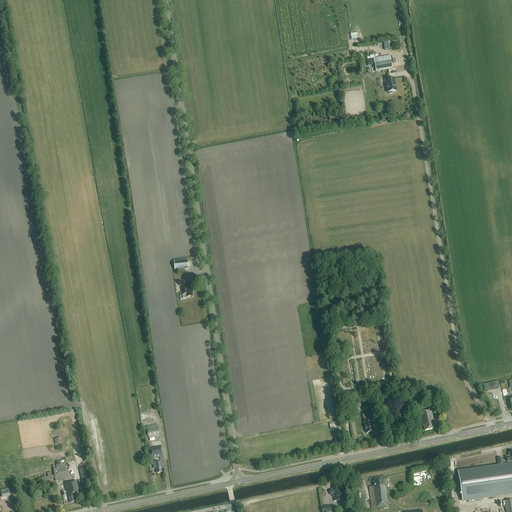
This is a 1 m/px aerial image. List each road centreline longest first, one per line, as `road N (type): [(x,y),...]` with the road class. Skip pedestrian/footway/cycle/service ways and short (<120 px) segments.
road 1 (tertiary): [(237,479),(163,0)]
road 2 (track): [(490,427),(458,358),(399,0)]
road 3 (tertiary): [(237,479),(511,423)]
road 4 (track): [(350,475),(197,511)]
road 5 (tertiary): [(91,511),(237,479)]
